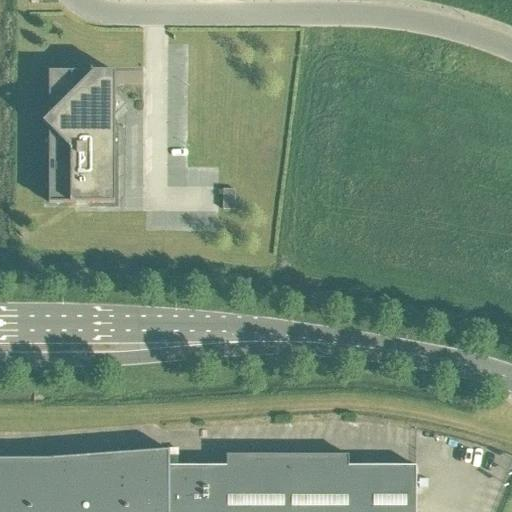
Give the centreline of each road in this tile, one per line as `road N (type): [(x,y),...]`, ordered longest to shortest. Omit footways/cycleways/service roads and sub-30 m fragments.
road 1 (unknown): [(454,511),(465,468),(458,455),(417,440),(0,436)]
road 2 (residential): [(69,0),(100,14),(383,16),(447,26),(511,49)]
road 3 (unclassified): [(307,341),(222,326),(0,325)]
road 4 (unclassified): [(0,360),(158,358),(307,341)]
road 5 (unclassified): [(511,380),(307,341)]
